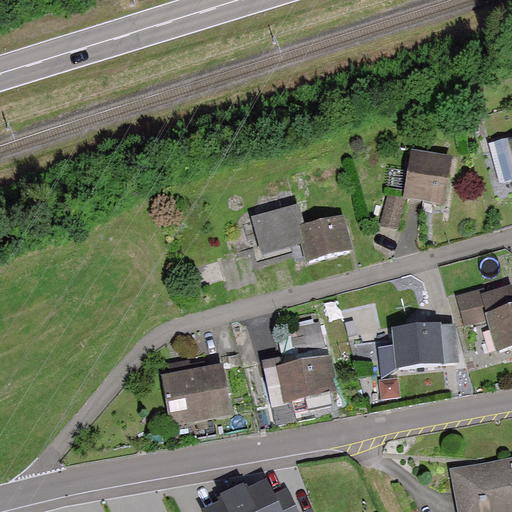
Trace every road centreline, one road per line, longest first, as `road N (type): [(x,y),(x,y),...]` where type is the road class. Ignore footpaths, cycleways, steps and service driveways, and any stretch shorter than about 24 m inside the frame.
road 1 (residential): [(511,236),(173,326),(87,411),(40,485)]
road 2 (residential): [(511,403),(40,485)]
road 3 (primary): [(247,0),(0,76)]
